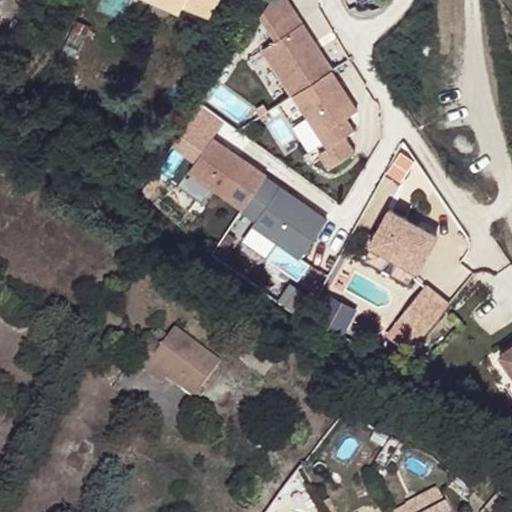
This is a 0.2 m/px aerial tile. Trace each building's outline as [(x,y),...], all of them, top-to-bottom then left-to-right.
[(150,0),(177,11),(181,6),(207,16),(214,0),(150,0)] [(266,0),(260,11),(268,25),(293,9),(286,0),(266,0)] [(293,9),(268,25),(278,39),(263,48),(329,145),(355,127),(347,115),(358,108),(293,9)] [(83,35),(68,29),(56,56),(70,63),(83,35)] [(219,126),(194,157),(246,198),(244,200),(258,211),(255,215),(306,257),(334,222),(269,169),(270,167),(219,126)] [(437,227),(390,201),(371,236),(418,262),(437,227)] [(449,296),(425,277),(395,315),(419,334),(449,296)] [(318,321),(350,331),(359,305),(327,295),(318,321)] [(158,358),(181,372),(206,388),(229,350),(181,320),(168,340),(153,331),(140,355),(154,364),(158,358)] [(511,339),(493,352),(511,380),(511,339)] [(177,378),(181,372),(158,358),(154,364),(177,378)] [(420,508),(421,511),(448,511),(460,506),(453,491),(420,508)]
